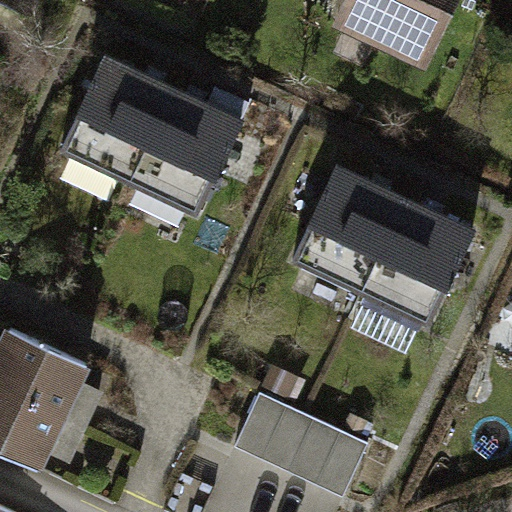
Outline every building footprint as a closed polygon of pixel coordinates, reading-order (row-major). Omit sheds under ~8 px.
[(0,0),(24,12),(29,0),(0,0)] [(349,0),(337,28),(437,74),(470,0),(349,0)] [(54,147),(121,179),(166,85),(99,53),(54,147)] [(234,118),(166,85),(121,179),(190,212),(234,118)] [(353,289),(398,196),(330,164),(286,257),(353,289)] [(466,228),(398,196),(353,289),(422,321),(466,228)] [(3,323),(0,328),(0,384),(56,411),(80,359),(3,323)] [(0,449),(31,464),(56,411),(0,384),(0,449)] [(336,493),(361,438),(253,388),(228,442),(336,493)]
